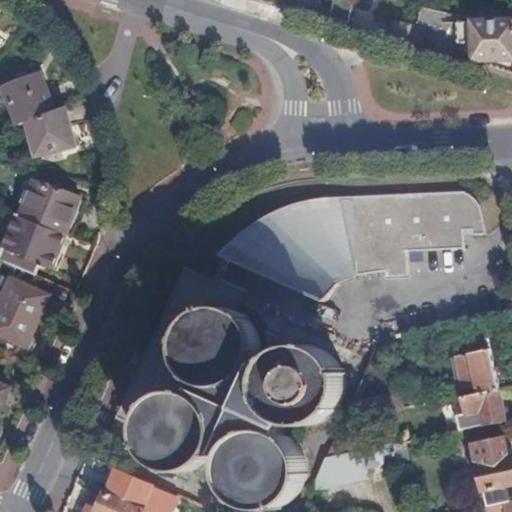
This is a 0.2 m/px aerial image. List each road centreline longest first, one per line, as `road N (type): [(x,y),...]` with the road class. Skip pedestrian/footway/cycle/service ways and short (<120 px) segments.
road 1 (residential): [(25,511),(152,233),(187,196),(262,154),(290,149)]
road 2 (residential): [(349,145),(347,108),(319,55),(247,30)]
road 3 (residential): [(511,143),(349,145)]
road 4 (residential): [(247,30),(278,55),(290,78),(290,149)]
